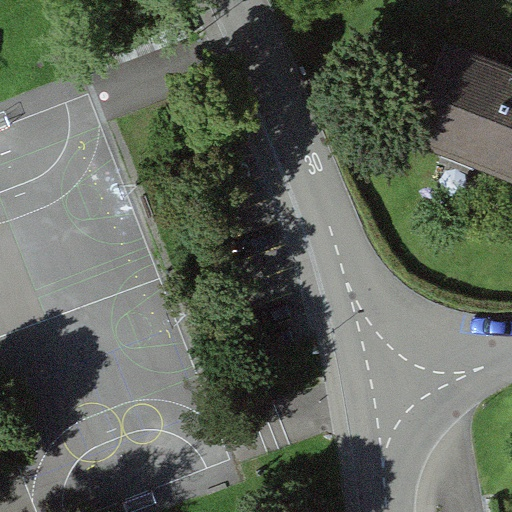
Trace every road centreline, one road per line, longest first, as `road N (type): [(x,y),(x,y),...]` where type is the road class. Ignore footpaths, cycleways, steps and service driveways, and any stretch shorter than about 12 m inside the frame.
road 1 (residential): [(379,420),(330,228),(236,0)]
road 2 (residential): [(511,354),(379,420)]
